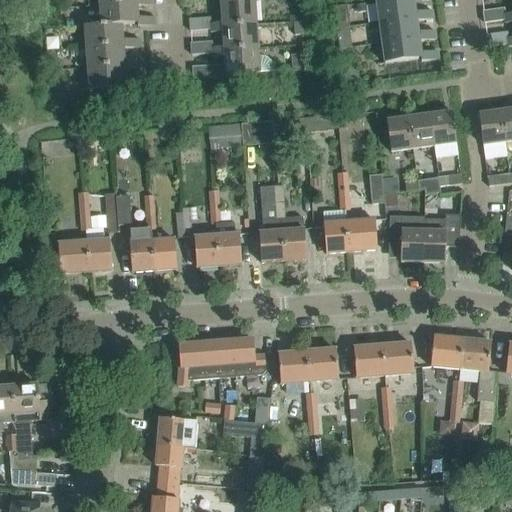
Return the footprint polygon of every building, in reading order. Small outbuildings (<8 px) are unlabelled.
[(397,0),(376,3),(379,24),(416,20),(416,23),(432,20),(431,12),(415,14),(413,0),(397,0)] [(210,34),(222,33),(221,28),(256,26),(254,1),(220,3),(222,24),(210,25),(210,34)] [(99,6),(101,26),(101,27),(121,25),(121,26),(137,25),(137,28),(155,27),(154,18),(138,20),(137,8),(137,4),(99,6)] [(379,24),(381,44),(419,39),(419,43),(435,41),(434,32),(418,35),(416,23),(416,20),(379,24)] [(293,23),(294,36),(304,35),(303,22),(293,23)] [(84,27),(86,49),(123,46),(123,50),(140,49),(139,40),(123,41),(121,26),(121,25),(101,27),(101,26),(84,27)] [(212,58),(223,57),(223,53),(258,51),(256,26),(221,28),(222,33),(223,48),(211,49),(212,58)] [(419,39),(381,44),(384,65),(420,60),(421,63),(438,61),(437,53),(421,55),(419,43),(419,39)] [(86,49),(87,69),(124,66),(125,70),(141,69),(141,61),(124,62),(123,50),(123,46),(86,49)] [(223,53),(223,57),(224,57),(225,72),(213,73),(214,82),(226,81),(226,77),(259,74),(275,73),(274,67),(273,63),(266,58),(262,56),(258,56),(258,51),(223,53)] [(124,66),(87,69),(88,90),(125,88),(125,91),(143,89),(142,81),(126,82),(125,70),(124,66)] [(505,144),(511,143),(511,111),(500,113),(505,144)] [(452,113),(430,117),(434,148),(456,145),(452,113)] [(483,147),(505,144),(500,113),(479,116),(478,116),(479,123),(483,147)] [(338,116),(304,120),(306,131),(339,128),(338,116)] [(430,117),(408,119),(413,151),(434,148),(430,117)] [(413,151),(408,119),(386,123),(390,154),(413,151)] [(241,126),(243,148),(264,146),(265,159),(275,159),(274,145),(272,123),(241,126)] [(338,176),(339,193),(347,192),(345,175),(338,176)] [(367,177),(368,205),(383,205),(381,176),(367,177)] [(460,176),(448,178),(446,178),(447,188),(461,186),(460,176)] [(508,186),(510,185),(509,176),(507,176),(497,178),(498,187),(508,186)] [(439,178),(416,181),(417,192),(423,191),(424,197),(441,196),(439,178)] [(417,192),(416,181),(401,183),(403,194),(417,192)] [(283,188),(273,189),(274,205),(284,205),(283,188)] [(275,221),(274,205),(273,189),(260,189),(263,234),(259,235),(261,265),(283,263),(280,221),(275,221)] [(208,192),(209,209),(220,208),(219,192),(208,192)] [(339,193),(340,212),(340,213),(344,213),(344,212),(348,212),(347,192),(339,193)] [(79,195),(80,213),(89,213),(87,194),(79,195)] [(129,197),(116,198),(118,227),(131,226),(129,197)] [(144,198),(145,215),(154,214),(153,198),(144,198)] [(285,220),(284,205),(274,205),(275,221),(280,221),(283,263),(306,261),(304,231),(303,231),(302,219),(285,220)] [(211,226),(215,226),(221,225),(221,224),(220,208),(209,209),(211,226)] [(175,213),(177,239),(191,238),(189,212),(175,213)] [(340,213),(340,212),(323,214),(324,225),(323,226),(326,256),(346,254),(344,224),(344,213),(340,213)] [(81,232),(85,231),(90,231),(89,213),(80,213),(81,232)] [(154,214),(145,215),(146,230),(155,229),(154,214)] [(511,268),(511,272),(511,271),(511,215),(506,215),(502,253),(511,253),(511,268)] [(423,220),(422,264),(445,265),(445,249),(458,249),(461,217),(445,217),(445,220),(424,220),(423,220)] [(400,264),(422,264),(423,220),(424,220),(424,219),(390,218),(389,255),(400,256),(400,264)] [(374,222),(344,224),(346,254),(377,252),(374,222)] [(215,226),(216,238),(219,268),(241,266),(238,236),(234,237),(233,224),(221,224),(221,225),(215,226)] [(86,244),(83,244),(86,274),(111,272),(109,242),(103,242),(102,230),(90,231),(85,231),(86,244)] [(151,243),(152,243),(151,231),(128,233),(131,275),(153,273),(151,243)] [(216,238),(194,240),(196,270),(219,268),(216,238)] [(174,241),(152,243),(151,243),(153,273),(176,271),(174,241)] [(86,274),(83,244),(58,246),(60,276),(86,274)] [(430,368),(459,371),(461,341),(433,339),(430,368)] [(253,341),(234,342),(237,379),(262,377),(265,373),(264,357),(254,358),(253,341)] [(461,341),(459,371),(479,373),(476,403),(479,403),(478,424),(490,425),(496,374),(488,373),(491,344),(461,341)] [(234,342),(216,344),(219,380),(237,379),(234,342)] [(216,344),(197,345),(200,382),(219,380),(216,344)] [(200,382),(197,345),(178,347),(180,369),(179,369),(177,388),(188,389),(189,383),(200,382)] [(411,345),(382,348),(385,378),(413,376),(411,345)] [(385,378),(382,348),(353,350),(356,381),(385,378)] [(335,351),(307,354),(309,384),(338,382),(335,351)] [(309,384),(307,354),(278,356),(280,387),(309,384)] [(452,382),(450,403),(461,405),(463,383),(452,382)] [(37,386),(10,388),(13,425),(14,436),(15,444),(28,443),(27,424),(49,422),(47,402),(52,402),(51,385),(37,386)] [(10,388),(0,389),(0,433),(1,434),(0,426),(13,425),(10,388)] [(380,389),(381,410),(392,409),(390,388),(380,389)] [(304,395),(306,415),(317,415),(315,394),(304,395)] [(257,398),(254,426),(268,428),(271,400),(257,398)] [(204,414),(219,415),(220,405),(205,403),(204,414)] [(461,405),(450,403),(449,423),(459,424),(461,405)] [(225,406),(223,423),(233,424),(235,407),(225,406)] [(392,409),(381,410),(383,430),(394,429),(392,409)] [(317,415),(306,415),(308,436),(319,435),(317,415)] [(159,420),(157,447),(184,449),(195,450),(197,424),(159,420)] [(233,424),(223,423),(222,436),(266,440),(268,428),(254,426),(233,424)] [(15,444),(14,436),(5,437),(6,454),(15,453),(15,444)] [(28,443),(15,444),(15,453),(16,463),(18,486),(34,486),(35,473),(36,461),(30,461),(28,443)] [(184,449),(157,447),(155,468),(159,468),(158,481),(179,483),(180,470),(182,470),(184,449)] [(9,485),(18,486),(16,463),(7,464),(9,485)] [(481,472),(468,473),(468,482),(479,481),(482,481),(481,472)] [(247,479),(245,491),(262,492),(262,481),(247,479)] [(153,499),(151,511),(177,511),(179,502),(177,502),(178,488),(158,486),(156,500),(153,499)] [(421,490),(403,491),(404,501),(421,500),(421,490)] [(236,505),(257,507),(259,494),(238,492),(236,505)] [(395,492),(379,493),(380,503),(396,502),(395,492)] [(380,503),(379,493),(362,495),(362,504),(380,503)] [(354,505),(353,495),(337,497),(338,507),(354,505)]
